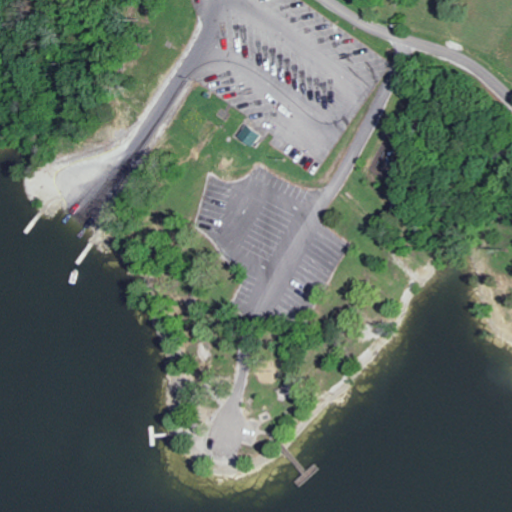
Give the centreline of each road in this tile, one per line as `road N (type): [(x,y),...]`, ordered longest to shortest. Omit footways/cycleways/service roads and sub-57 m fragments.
road 1 (residential): [(406,40),(320,219),(254,320),(236,390),(213,431),(225,458),(246,436),(236,390)]
road 2 (residential): [(51,252),(166,99),(213,18),(210,0)]
road 3 (residential): [(338,0),(511,106)]
